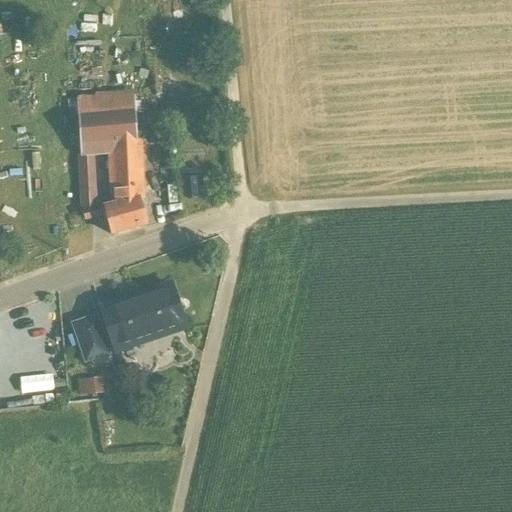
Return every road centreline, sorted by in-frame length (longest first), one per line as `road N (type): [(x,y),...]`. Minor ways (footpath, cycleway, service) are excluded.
road 1 (track): [(176,511),(240,219),(511,200)]
road 2 (residential): [(240,219),(0,301)]
road 3 (track): [(223,0),(240,219)]
